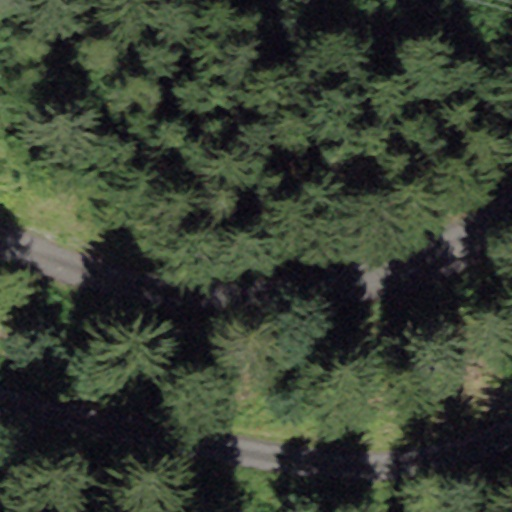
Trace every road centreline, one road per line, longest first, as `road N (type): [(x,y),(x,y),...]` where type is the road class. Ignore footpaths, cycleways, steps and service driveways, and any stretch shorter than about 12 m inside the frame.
road 1 (track): [(511,219),(419,282),(346,300),(276,303),(211,302),(0,240)]
road 2 (track): [(0,391),(82,418),(339,460),(421,461),(511,432)]
